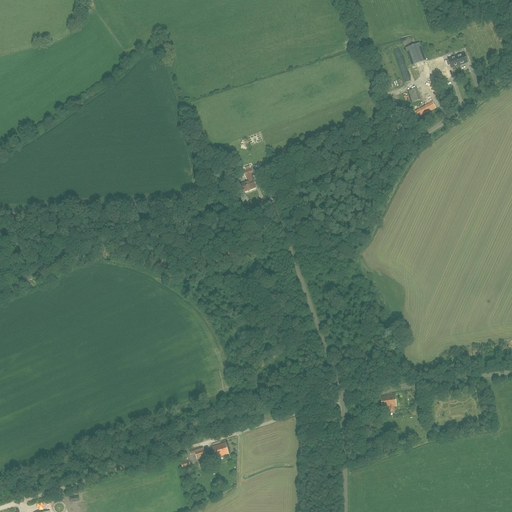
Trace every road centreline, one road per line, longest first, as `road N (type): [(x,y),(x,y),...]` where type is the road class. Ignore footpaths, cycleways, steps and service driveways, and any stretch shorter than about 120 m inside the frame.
road 1 (unclassified): [(0,292),(69,259),(271,196)]
road 2 (unclassified): [(271,196),(418,132),(511,65)]
road 3 (unclassified): [(341,398),(271,196)]
road 4 (track): [(202,443),(25,499)]
road 5 (unclassified): [(341,398),(511,372)]
road 6 (unclassified): [(202,443),(341,398)]
